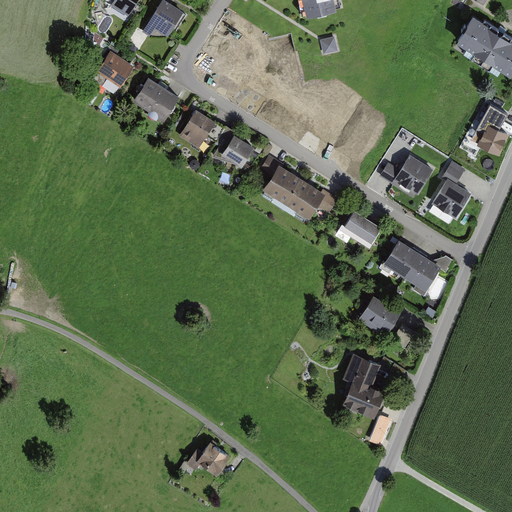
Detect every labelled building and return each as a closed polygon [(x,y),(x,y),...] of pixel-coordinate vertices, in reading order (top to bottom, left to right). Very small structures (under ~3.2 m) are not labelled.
[(139,0),(114,0),(111,6),(129,17),(139,0)] [(299,0),(301,9),(305,9),(308,19),(337,12),(335,1),(338,0),(299,0)] [(183,13),(164,1),(144,33),(150,37),(155,29),(168,37),(183,13)] [(489,68),(492,62),(511,74),(511,73),(511,40),(508,38),(509,36),(492,25),(490,27),(473,16),(458,41),(475,51),(471,57),(489,68)] [(335,36),(321,40),(324,55),(339,51),(335,36)] [(134,67),(111,52),(93,80),(114,94),(119,86),(121,88),(134,67)] [(180,98),(149,78),(133,103),(149,114),(148,115),(156,121),(158,119),(164,123),(180,98)] [(98,97),(87,90),(82,97),(93,104),(98,97)] [(226,128),(196,110),(179,136),(200,149),(208,136),(217,142),(226,128)] [(509,135),(488,125),(478,146),(499,156),(509,135)] [(227,127),(226,128),(217,142),(215,145),(220,146),(212,157),(235,164),(242,168),(255,148),(244,141),(245,138),(227,127)] [(286,205),(302,180),(282,167),(284,165),(269,156),(260,170),(272,178),(264,191),(286,205)] [(434,170),(410,156),(401,170),(389,162),(380,176),(393,185),(396,181),(418,195),(434,170)] [(442,178),(447,181),(432,204),(456,219),(471,194),(456,184),(465,169),(453,161),(442,178)] [(322,192),(302,180),(286,205),(311,221),(319,207),(329,213),(338,198),(324,189),(322,192)] [(383,229),(355,212),(344,228),(373,246),(383,229)] [(404,278),(420,254),(399,241),(385,265),(404,278)] [(442,267),(420,254),(404,278),(427,292),(442,267)] [(402,315),(374,297),(359,320),(387,338),(402,315)] [(415,332),(403,324),(392,341),(405,349),(415,332)] [(343,406),(375,419),(386,391),(373,386),(382,365),(354,353),(344,377),(354,381),(343,406)] [(391,361),(384,357),(381,362),(388,366),(391,361)] [(407,371),(395,364),(391,371),(402,378),(407,371)] [(231,458),(211,444),(204,453),(198,449),(186,464),(196,471),(200,465),(217,477),(231,458)]
